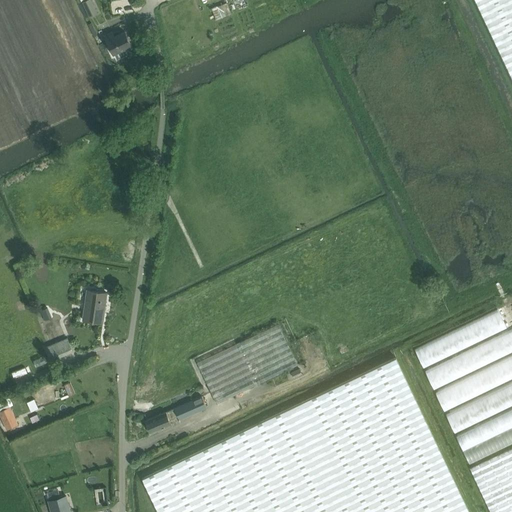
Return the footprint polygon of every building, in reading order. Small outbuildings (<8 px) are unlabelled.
[(90,0),(86,0),(82,2),(89,17),(94,14),(91,7),(93,6),(90,0)] [(511,0),(475,0),(511,78),(511,0)] [(132,48),(125,33),(125,32),(114,37),(112,33),(105,36),(113,54),(125,49),(126,51),(132,48)] [(86,291),(82,321),(102,324),(106,294),(86,291)] [(217,404),(266,381),(299,366),(279,325),(198,363),(212,393),(217,404)] [(45,349),(50,362),(72,353),(67,340),(45,349)] [(141,477),(157,511),(469,511),(397,358),(317,396),(314,398),(312,395),(141,477)] [(291,373),(293,378),(302,374),(299,369),(291,373)] [(207,408),(202,397),(145,421),(150,433),(171,424),(169,420),(178,416),(179,419),(207,408)] [(143,418),(163,411),(160,404),(141,411),(143,418)] [(18,424),(10,407),(0,411),(0,415),(6,430),(18,424)] [(511,408),(457,432),(467,457),(511,438),(511,408)] [(511,511),(511,449),(471,469),(490,511),(511,511)] [(53,488),(42,490),(43,496),(54,494),(53,488)] [(70,511),(66,496),(48,501),(51,511),(70,511)]
